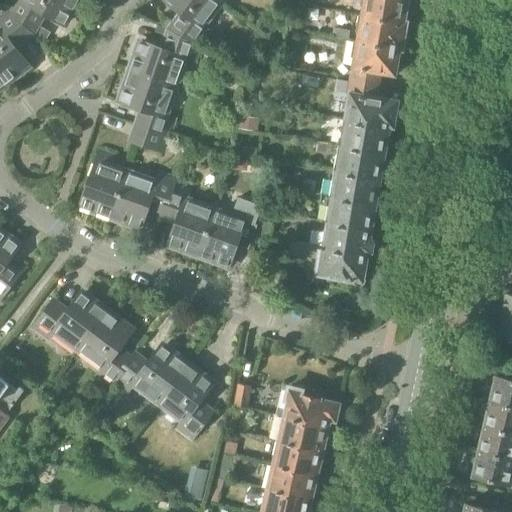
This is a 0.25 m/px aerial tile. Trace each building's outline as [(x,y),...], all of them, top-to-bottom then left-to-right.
[(70,15),(79,0),(13,0),(7,10),(34,34),(45,13),(59,22),(65,12),(70,15)] [(203,26),(222,1),(220,0),(168,0),(168,2),(181,12),(169,28),(201,46),(211,33),(203,26)] [(363,0),(361,15),(406,23),(406,22),(404,22),(407,0),(363,0)] [(354,14),(355,5),(340,2),(339,11),(354,14)] [(34,34),(7,10),(0,16),(0,79),(5,86),(21,73),(18,68),(26,61),(17,48),(34,34)] [(361,15),(356,41),(399,49),(402,49),(406,23),(361,15)] [(201,47),(201,46),(169,28),(168,29),(162,48),(144,43),(141,52),(137,51),(131,69),(177,85),(186,58),(196,61),(201,47)] [(349,39),(350,30),(334,28),(332,36),(349,39)] [(349,82),(379,87),(382,72),(395,74),(399,49),(356,41),(350,77),(349,82)] [(167,116),(177,85),(131,69),(124,91),(128,93),(124,103),(142,109),(138,122),(172,133),(176,119),(167,116)] [(337,80),(335,91),(347,93),(348,89),(349,82),(337,80)] [(347,93),(343,119),(388,127),(388,125),(392,126),(396,102),(378,98),(379,88),(379,87),(349,82),(348,89),(347,93)] [(257,132),(258,119),(239,116),(238,129),(257,132)] [(343,119),(338,145),(383,153),(388,127),(343,119)] [(166,151),(172,133),(138,122),(132,140),(166,151)] [(316,140),(314,148),(329,151),(330,143),(316,140)] [(334,169),(334,170),(379,178),(383,153),(338,145),(334,169)] [(100,151),(82,199),(92,203),(91,208),(111,216),(119,193),(123,179),(127,170),(110,164),(113,155),(100,151)] [(119,193),(111,216),(130,223),(132,217),(141,221),(147,205),(161,210),(159,217),(160,217),(174,177),(159,172),(155,181),(127,170),(123,179),(119,193)] [(334,170),(330,196),(375,203),(379,178),(334,170)] [(174,177),(160,217),(161,218),(174,223),(169,238),(178,242),(177,248),(196,256),(210,217),(214,208),(186,198),(190,188),(174,182),(176,177),(174,177)] [(309,192),(308,199),(321,201),(321,194),(309,192)] [(330,196),(325,222),(370,229),(375,203),(330,196)] [(210,217),(196,256),(215,263),(226,267),(228,261),(235,244),(248,249),(257,225),(253,224),(260,205),(238,197),(234,205),(231,215),(214,208),(210,217)] [(270,236),(272,223),(264,222),(262,235),(270,236)] [(325,222),(321,247),(366,254),(371,251),(372,243),(369,239),(370,229),(325,222)] [(6,263),(17,250),(8,243),(12,238),(0,229),(0,299),(20,273),(6,263)] [(292,242),(290,253),(321,258),(318,274),(353,280),(353,279),(362,281),(366,254),(321,247),(292,242)] [(270,271),(257,268),(253,291),(265,295),(270,271)] [(511,294),(506,293),(498,338),(511,340),(511,294)] [(54,299),(34,326),(48,337),(54,329),(79,348),(107,311),(90,298),(86,303),(77,297),(67,309),(54,299)] [(107,311),(79,348),(103,367),(98,375),(112,386),(116,381),(133,358),(131,356),(120,349),(130,336),(120,328),(124,323),(107,311)] [(133,358),(116,381),(117,382),(128,391),(134,383),(160,402),(189,364),(173,352),(169,356),(160,350),(150,363),(136,353),(133,358)] [(189,364),(160,402),(184,420),(178,428),(192,439),(199,430),(213,411),(200,401),(210,387),(202,381),(205,376),(189,364)] [(0,428),(9,416),(7,414),(24,389),(20,386),(17,389),(0,376),(0,428)] [(511,379),(496,376),(490,400),(511,405),(511,379)] [(239,384),(235,405),(246,407),(250,386),(239,384)] [(277,406),(275,415),(282,416),(282,417),(327,428),(330,418),(334,419),(338,403),(321,399),(321,397),(303,393),(303,390),(289,387),(284,408),(277,406)] [(511,405),(490,400),(484,425),(511,431),(511,405)] [(233,417),(230,430),(244,433),(247,420),(233,417)] [(282,417),(276,441),(322,451),(327,428),(282,417)] [(511,431),(484,425),(478,450),(511,457),(511,431)] [(276,441),(271,465),(316,475),(322,451),(276,441)] [(511,457),(478,450),(472,475),(511,484),(511,457)] [(271,465),(265,489),(310,499),(316,475),(271,465)] [(265,489),(259,511),(307,511),(310,499),(265,489)] [(504,511),(505,511),(466,503),(463,511),(504,511)]
